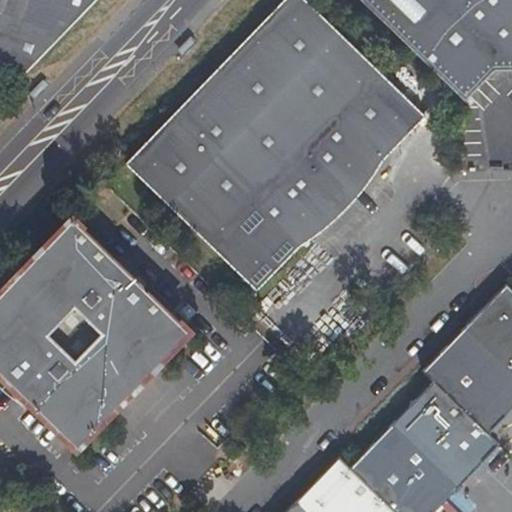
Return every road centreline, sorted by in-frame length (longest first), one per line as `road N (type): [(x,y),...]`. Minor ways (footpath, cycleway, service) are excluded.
road 1 (unclassified): [(511,251),(494,234),(228,511)]
road 2 (tertiary): [(0,187),(179,0)]
